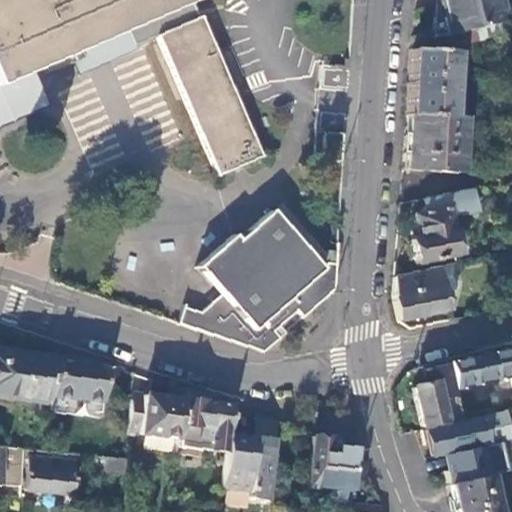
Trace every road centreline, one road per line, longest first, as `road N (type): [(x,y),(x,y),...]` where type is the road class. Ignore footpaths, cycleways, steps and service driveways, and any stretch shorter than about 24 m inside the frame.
road 1 (residential): [(361,363),(268,373),(218,369),(0,301)]
road 2 (residential): [(361,363),(381,0)]
road 3 (residential): [(407,511),(361,363)]
road 4 (residential): [(511,326),(361,363)]
